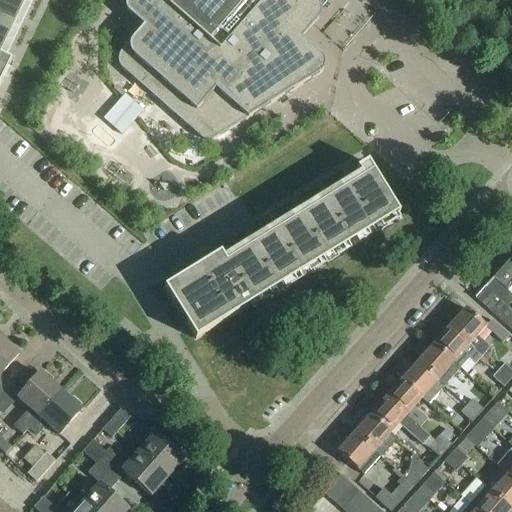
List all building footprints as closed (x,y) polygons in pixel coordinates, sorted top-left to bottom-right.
[(0,0),(0,85),(11,64),(0,58),(0,56),(27,0),(0,0)] [(122,53),(120,57),(119,61),(119,64),(120,67),(123,70),(202,140),(205,141),(207,142),(210,142),(212,142),(216,140),(319,76),(322,74),(324,70),(325,67),(325,63),(324,60),(321,56),(303,40),(320,20),(321,18),(322,15),(322,12),(321,10),(320,7),(317,4),(312,0),(127,0),(127,1),(126,4),(125,7),(126,10),(127,13),(129,15),(144,28),(122,53)] [(143,112),(125,96),(103,121),(122,137),(143,112)] [(236,313),(397,214),(373,174),(351,188),(346,180),(338,185),(343,193),(327,203),(322,195),(313,200),(318,208),(302,218),(297,210),(289,215),(294,223),(278,233),(273,225),(264,230),(269,238),(253,248),(248,240),(240,245),(245,253),(229,263),(224,255),(221,257),(220,255),(214,259),(221,269),(212,274),(206,264),(164,290),(196,341),(238,315),(236,313)] [(511,258),(494,279),(495,279),(507,291),(511,285),(511,258)] [(511,312),(507,309),(511,303),(511,294),(507,291),(495,279),(486,289),(476,300),(496,319),(502,324),(511,313),(511,312)] [(466,311),(449,329),(482,358),(490,350),(477,338),(485,329),(466,311)] [(511,313),(502,324),(509,330),(511,326),(511,313)] [(449,329),(433,346),(460,370),(469,361),(475,366),(482,358),(449,329)] [(122,331),(111,344),(131,362),(143,350),(122,331)] [(508,337),(502,332),(496,338),(503,344),(508,337)] [(0,377),(19,356),(0,339),(0,377)] [(433,346),(418,364),(444,388),(460,370),(433,346)] [(402,382),(422,400),(428,406),(444,388),(418,364),(402,382)] [(511,373),(504,366),(499,372),(510,382),(511,379),(511,373)] [(510,382),(499,372),(493,379),(504,389),(510,382)] [(23,437),(29,431),(28,430),(61,393),(40,375),(17,400),(29,411),(14,428),(23,437)] [(402,382),(386,400),(420,430),(420,429),(427,421),(414,409),(422,400),(402,382)] [(28,430),(29,431),(37,438),(47,427),(59,437),(82,411),(61,393),(28,430)] [(386,400),(370,417),(390,435),(399,425),(423,447),(430,439),(430,438),(420,429),(420,430),(386,400)] [(483,411),(472,401),(467,407),(478,417),(483,411)] [(478,417),(467,407),(461,414),(472,424),(478,417)] [(103,431),(112,440),(131,419),(122,410),(103,431)] [(488,415),(482,421),(493,431),(499,425),(488,415)] [(370,417),(354,435),(374,453),(390,435),(370,417)] [(493,431),(482,421),(476,428),(487,438),(493,431)] [(446,430),(440,437),(447,443),(453,437),(446,430)] [(155,435),(138,453),(168,480),(184,461),(155,435)] [(374,453),(354,435),(338,453),(364,477),(380,458),(374,453)] [(440,437),(435,443),(446,453),(451,447),(447,443),(440,437)] [(430,439),(423,447),(429,449),(435,443),(430,439)] [(446,453),(435,443),(429,449),(440,459),(446,453)] [(423,475),(431,466),(414,451),(405,460),(423,475)] [(456,451),(450,457),(461,467),(467,461),(456,451)] [(104,456),(96,465),(117,484),(125,475),(151,499),(168,480),(138,453),(121,471),(104,456)] [(28,476),(37,484),(56,464),(46,455),(28,476)] [(461,467),(450,457),(444,463),(455,473),(461,467)] [(99,485),(82,503),(92,511),(128,511),(129,511),(109,493),(117,484),(96,465),(87,475),(99,485)] [(408,472),(403,478),(414,488),(419,482),(408,472)] [(492,481),(485,489),(511,511),(511,510),(511,480),(507,476),(498,486),(492,481)] [(324,495),(334,504),(349,486),(341,477),(324,495)] [(392,511),(414,488),(403,478),(397,485),(400,488),(391,497),(384,491),(375,500),(388,511),(392,511)] [(334,504),(342,511),(358,493),(349,486),(334,504)] [(424,486),(418,492),(429,502),(435,496),(424,486)] [(485,489),(469,506),(475,511),(510,511),(511,511),(485,489)] [(429,502),(418,492),(412,499),(423,509),(429,502)] [(342,511),(343,511),(357,511),(367,502),(358,493),(342,511)] [(357,511),(373,511),(376,509),(367,502),(357,511)] [(55,511),(54,511),(92,511),(82,503),(74,511),(55,511)]
